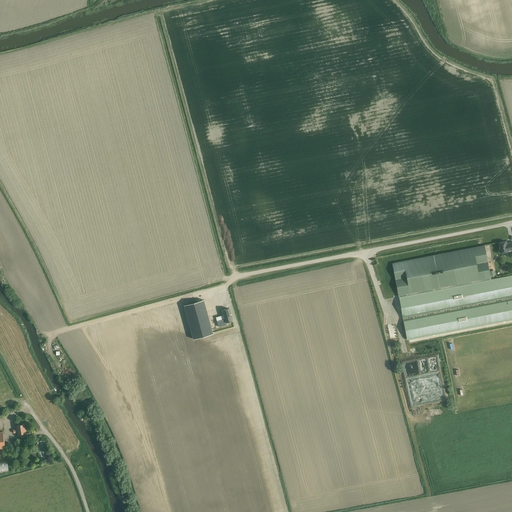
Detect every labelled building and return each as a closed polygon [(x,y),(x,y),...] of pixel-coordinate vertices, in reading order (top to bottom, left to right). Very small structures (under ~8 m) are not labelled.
[(506,241),(498,243),(500,253),(508,251),(511,249),(511,242),(507,243),(506,241)] [(483,246),(394,263),(400,297),(490,280),(483,246)] [(400,297),(408,339),(511,319),(511,275),(490,280),(400,297)] [(204,300),(184,305),(194,339),(213,334),(204,300)] [(224,315),(216,317),(219,327),(227,325),(227,322),(229,322),(231,322),(231,321),(232,321),(229,308),(223,310),(224,315)] [(18,434),(22,434),(27,433),(26,429),(25,429),(24,424),(17,425),(17,429),(13,430),(14,433),(18,432),(18,434)] [(0,461),(0,472),(9,471),(7,460),(0,461)]
